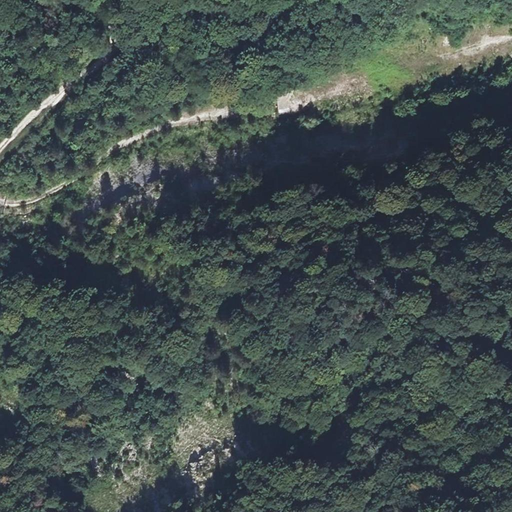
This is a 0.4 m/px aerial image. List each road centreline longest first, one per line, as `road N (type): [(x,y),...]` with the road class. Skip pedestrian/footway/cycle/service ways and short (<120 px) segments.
road 1 (track): [(0,203),(35,200),(166,124),(268,105)]
road 2 (track): [(80,0),(109,23),(114,42),(0,147)]
